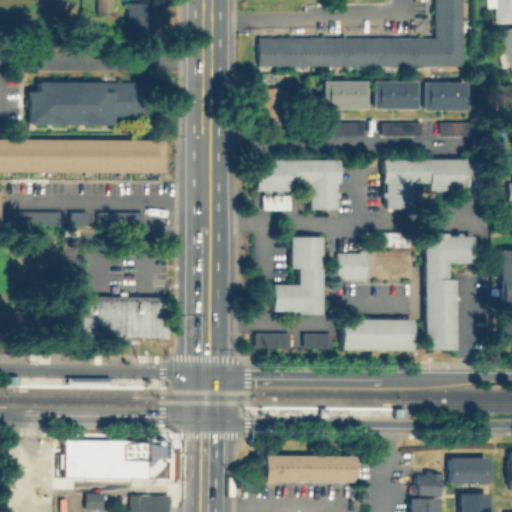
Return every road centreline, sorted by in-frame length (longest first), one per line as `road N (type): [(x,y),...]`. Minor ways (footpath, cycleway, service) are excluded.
road 1 (tertiary): [(202,421),(511,423)]
road 2 (tertiary): [(203,372),(0,370)]
road 3 (tertiary): [(24,418),(202,421)]
road 4 (tertiary): [(378,375),(203,372)]
road 5 (secondary): [(203,372),(204,229)]
road 6 (secondary): [(205,133),(206,0)]
road 7 (tertiary): [(511,376),(378,375)]
